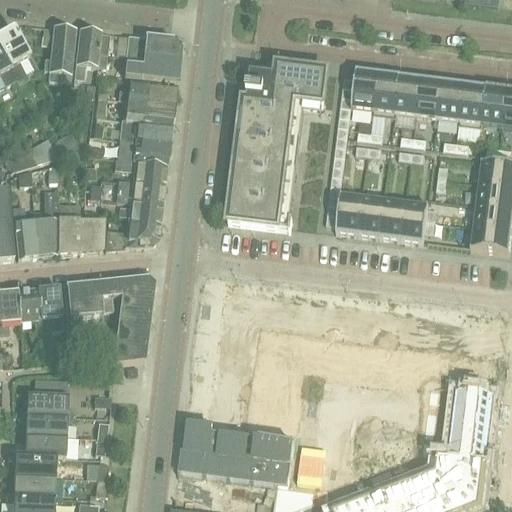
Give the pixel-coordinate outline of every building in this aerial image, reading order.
[(53,33),(49,67),(44,67),(43,77),(48,77),(47,86),(69,88),(75,36),(53,33)] [(29,63),(12,34),(0,40),(0,62),(22,99),(26,97),(19,84),(26,80),(26,78),(35,73),(29,63)] [(84,86),(85,72),(96,73),(98,59),(100,39),(78,36),(74,70),(73,89),(79,89),(79,86),(84,86)] [(109,40),(100,39),(98,59),(107,60),(109,40)] [(127,41),(125,62),(142,64),(179,68),(180,53),(175,46),(127,41)] [(113,81),(113,80),(114,74),(105,73),(107,60),(98,59),(96,73),(95,79),(113,81)] [(0,62),(0,92),(3,91),(4,92),(12,88),(15,91),(13,92),(17,102),(22,99),(0,62)] [(123,82),(176,88),(179,68),(142,64),(125,62),(125,63),(142,65),(142,71),(125,70),(124,72),(123,82)] [(322,110),(327,80),(277,72),(276,81),(250,78),(248,91),(246,107),(244,107),(229,228),(280,234),(296,107),(322,110)] [(352,104),(351,114),(352,115),(352,113),(374,116),(378,78),(356,76),(355,85),(353,95),(352,104)] [(400,81),(378,78),(374,116),(395,119),(400,81)] [(416,121),(421,84),(400,81),(395,119),(416,121)] [(343,83),(342,93),(353,95),(355,85),(343,83)] [(443,86),(421,84),(416,121),(438,124),(443,86)] [(464,89),(443,86),(438,124),(459,127),(464,89)] [(175,92),(131,87),(128,107),(173,112),(175,92)] [(84,103),(93,104),(94,90),(86,89),(84,103)] [(485,92),(464,89),(459,127),(481,129),(485,92)] [(507,94),(485,92),(481,129),(502,132),(507,94)] [(341,103),(352,104),(353,95),(342,93),(341,103)] [(511,95),(507,94),(502,132),(511,133),(511,95)] [(94,123),(105,124),(106,113),(106,105),(96,103),(96,104),(94,123)] [(340,113),(351,114),(352,104),(341,103),(340,113)] [(55,110),(66,126),(67,125),(69,106),(63,106),(55,110)] [(173,112),(128,107),(125,126),(125,127),(171,132),(173,112)] [(340,113),(339,122),(350,124),(351,114),(340,113)] [(350,124),(339,122),(338,132),(348,134),(350,124)] [(422,136),(424,125),(404,122),(402,134),(422,136)] [(168,152),(171,132),(125,127),(125,126),(121,125),(118,146),(124,146),(168,152)] [(348,134),(338,132),(337,142),(347,144),(348,134)] [(465,134),(465,148),(487,149),(487,135),(465,134)] [(56,163),(57,163),(59,166),(85,161),(71,137),(57,143),(51,151),(50,151),(56,163)] [(358,137),(357,146),(370,147),(371,138),(358,137)] [(371,138),(370,147),(382,149),(383,140),(371,138)] [(347,144),(337,142),(335,152),(346,153),(347,144)] [(400,151),(413,153),(414,144),(401,142),(400,151)] [(414,144),(413,153),(425,154),(426,145),(414,144)] [(166,172),(168,152),(124,146),(123,156),(133,158),(132,166),(132,168),(166,172)] [(443,156),(455,158),(457,149),(444,147),(443,156)] [(457,149),(455,158),(468,159),(469,151),(457,149)] [(36,170),(56,163),(50,151),(29,158),(36,170)] [(356,151),(355,159),(367,161),(368,152),(356,151)] [(89,162),(101,164),(102,154),(90,152),(89,162)] [(346,153),(335,152),(334,162),(345,163),(346,153)] [(368,152),(367,161),(379,162),(380,154),(368,152)] [(486,162),(498,163),(499,154),(487,153),(486,162)] [(511,156),(499,154),(498,163),(511,165),(511,156)] [(7,162),(11,177),(12,178),(32,172),(27,156),(7,162)] [(399,156),(398,165),(410,166),(411,158),(399,156)] [(411,158),(410,166),(422,168),(423,159),(411,158)] [(345,163),(334,162),(333,171),(343,173),(345,163)] [(69,179),(84,180),(85,166),(69,165),(69,179)] [(133,178),(132,188),(131,189),(164,193),(166,172),(132,168),(132,166),(115,165),(113,175),(133,178)] [(511,193),(511,171),(481,167),(481,169),(482,169),(480,190),(511,193)] [(56,187),(57,170),(48,172),(48,187),(56,187)] [(343,173),(333,171),(332,181),(343,183),(343,173)] [(86,172),(86,185),(96,185),(96,173),(86,172)] [(437,184),(445,185),(446,173),(438,172),(437,184)] [(31,191),(30,177),(17,180),(18,192),(31,191)] [(321,183),(311,181),(310,191),(320,193),(321,183)] [(435,196),(443,197),(445,185),(437,184),(435,196)] [(115,207),(129,209),(161,213),(164,193),(131,189),(132,188),(117,186),(115,207)] [(90,190),(88,204),(99,205),(100,191),(90,190)] [(511,193),(480,190),(477,211),(511,215),(511,193)] [(320,193),(310,191),(308,201),(319,202),(320,193)] [(0,264),(12,264),(5,194),(0,194),(0,264)] [(37,263),(56,261),(57,210),(56,198),(44,197),(43,227),(33,228),(37,263)] [(340,199),(336,238),(358,241),(363,203),(342,201),(342,199),(340,199)] [(319,202),(308,201),(307,211),(318,212),(319,202)] [(363,203),(358,241),(379,244),(384,206),(363,203)] [(406,209),(384,206),(379,244),(401,246),(406,209)] [(129,209),(127,229),(159,233),(161,213),(129,209)] [(427,211),(406,209),(401,246),(423,249),(428,210),(427,210),(427,211)] [(56,261),(81,259),(82,227),(79,227),(79,211),(57,210),(56,261)] [(318,212),(307,211),(306,220),(316,222),(318,212)] [(511,215),(477,211),(474,233),(511,237),(511,235),(511,215)] [(12,214),(16,263),(17,264),(37,263),(33,228),(33,219),(24,219),(23,213),(12,214)] [(93,216),(83,215),(82,227),(96,227),(93,216)] [(440,228),(441,216),(433,215),(431,227),(440,228)] [(316,222),(306,220),(305,230),(315,232),(316,222)] [(103,228),(96,227),(82,227),(81,259),(102,257),(103,228)] [(438,240),(440,228),(431,227),(430,238),(438,240)] [(106,236),(104,257),(151,252),(157,247),(159,233),(127,229),(126,238),(106,236)] [(511,237),(474,233),(472,254),(470,254),(470,255),(509,260),(511,237)] [(147,283),(123,286),(122,292),(121,300),(151,304),(153,289),(147,283)] [(107,303),(120,302),(121,300),(122,292),(123,286),(99,288),(101,313),(109,312),(107,303)] [(214,287),(211,310),(248,315),(251,292),(214,287)] [(102,319),(101,313),(99,288),(82,290),(86,321),(102,319)] [(65,292),(69,322),(86,321),(82,290),(65,292)] [(62,336),(58,293),(37,295),(39,325),(40,325),(41,338),(62,336)] [(37,295),(16,297),(19,327),(39,325),(37,295)] [(307,296),(303,334),(326,337),(331,299),(307,296)] [(16,297),(0,298),(0,341),(9,341),(7,328),(19,327),(16,297)] [(331,299),(326,337),(349,340),(354,302),(331,299)] [(149,320),(151,304),(121,300),(120,302),(118,318),(119,315),(149,320)] [(354,302),(349,340),(371,343),(376,304),(354,302)] [(376,304),(371,343),(372,343),(394,345),(399,307),(376,304)] [(399,307),(394,345),(418,348),(422,310),(399,307)] [(291,308),(290,320),(298,321),(299,309),(291,308)] [(211,310),(208,333),(245,338),(248,315),(211,310)] [(429,311),(424,349),(447,352),(452,314),(429,311)] [(452,314),(447,352),(470,355),(475,316),(452,314)] [(118,318),(116,333),(147,337),(149,320),(119,315),(118,318)] [(475,316),(470,355),(494,358),(498,319),(475,316)] [(290,320),(288,332),(297,333),(298,321),(290,320)] [(69,373),(82,371),(108,369),(108,362),(75,365),(72,327),(65,327),(69,373)] [(116,333),(115,348),(145,352),(147,337),(116,333)] [(205,354),(205,356),(243,360),(243,359),(245,338),(208,333),(206,354),(205,354)] [(112,370),(144,367),(145,352),(115,348),(112,370)] [(52,359),(53,370),(65,369),(64,351),(57,352),(58,359),(52,359)] [(286,353),(284,365),(292,366),(294,354),(286,353)] [(205,356),(202,378),(240,383),(243,360),(205,356)] [(2,375),(12,374),(11,359),(0,360),(2,375)] [(23,373),(44,371),(43,363),(31,364),(31,363),(22,363),(23,373)] [(311,363),(310,371),(322,373),(323,365),(311,363)] [(284,365),(283,377),(291,378),(292,366),(284,365)] [(323,365),(322,373),(334,374),(335,366),(323,365)] [(356,369),(355,377),(367,378),(368,370),(356,369)] [(368,370),(367,378),(379,380),(380,372),(368,370)] [(402,374),(401,382),(413,383),(414,375),(402,374)] [(421,376),(420,384),(432,386),(433,377),(421,376)] [(202,378),(199,401),(238,406),(240,383),(202,378)] [(34,384),(33,400),(25,400),(24,420),(72,422),(73,416),(66,415),(66,401),(65,401),(65,386),(34,384)] [(454,386),(453,394),(465,396),(466,388),(454,386)] [(466,388),(465,396),(477,397),(478,389),(466,388)] [(94,411),(110,413),(111,403),(112,391),(108,390),(107,402),(94,401),(94,411)] [(431,392),(429,405),(437,406),(439,393),(431,392)] [(457,396),(454,414),(492,419),(494,400),(457,396)] [(293,400),(291,412),(299,413),(301,401),(293,400)] [(199,401),(196,424),(235,429),(238,406),(199,401)] [(291,412),(290,424),(298,425),(299,413),(291,412)] [(454,414),(452,431),(490,436),(492,419),(454,414)] [(428,416),(426,428),(435,429),(436,417),(428,416)] [(24,420),(24,440),(65,442),(65,429),(72,429),(72,422),(24,420)] [(183,436),(178,477),(203,481),(277,490),(288,491),(289,484),(291,485),(296,449),(210,439),(211,431),(184,427),(183,436)] [(106,445),(108,429),(98,428),(96,443),(106,445)] [(426,428),(425,439),(433,440),(435,429),(426,428)] [(452,431),(450,448),(487,453),(490,436),(452,431)] [(14,461),(23,461),(23,462),(55,463),(61,463),(64,463),(65,442),(24,440),(23,461),(14,461)] [(104,461),(106,445),(96,443),(94,460),(104,461)] [(424,445),(423,457),(431,458),(432,446),(424,445)] [(450,448),(448,464),(449,464),(449,465),(485,470),(487,453),(450,448)] [(61,470),(61,463),(55,463),(23,462),(23,461),(14,461),(13,481),(54,483),(55,469),(61,470)] [(479,511),(485,470),(449,465),(449,464),(448,464),(429,462),(427,475),(330,511),(479,511)] [(108,470),(103,470),(98,469),(96,485),(106,486),(108,470)] [(330,476),(296,477),(297,491),(331,489),(330,476)] [(13,481),(12,501),(53,503),(54,483),(13,481)] [(94,501),(104,502),(106,486),(96,485),(94,501)] [(12,501),(11,511),(52,511),(53,503),(12,501)]
